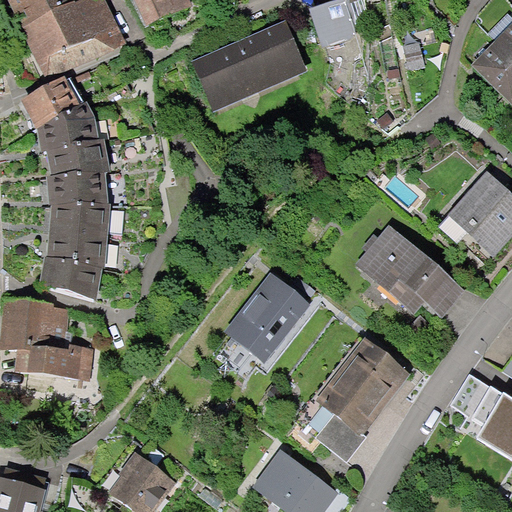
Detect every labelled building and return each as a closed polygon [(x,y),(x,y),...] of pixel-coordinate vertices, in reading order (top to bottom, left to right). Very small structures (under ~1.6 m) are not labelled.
[(8,0),(17,21),(71,0),(8,0)] [(71,0),(17,21),(46,79),(127,41),(105,0),(71,0)] [(224,0),(142,0),(158,34),(226,4),(224,0)] [(309,8),(322,48),(361,36),(350,3),(349,0),(335,0),(330,2),(309,8)] [(288,31),(195,69),(215,116),(307,78),(288,31)] [(484,71),(511,99),(511,56),(504,49),(484,71)] [(65,75),(22,99),(36,127),(81,103),(65,75)] [(81,103),(36,127),(42,150),(47,149),(99,139),(95,118),(87,101),(81,103)] [(99,139),(47,149),(51,175),(106,170),(111,171),(104,139),(99,139)] [(106,170),(51,175),(47,175),(50,205),(108,200),(106,170)] [(511,190),(496,175),(451,224),(495,264),(511,245),(511,190)] [(108,200),(50,205),(50,223),(109,229),(111,203),(107,204),(108,200)] [(109,229),(50,223),(47,256),(103,267),(105,267),(109,229)] [(394,236),(365,271),(447,336),(475,301),(394,236)] [(103,267),(47,256),(45,256),(39,286),(97,298),(103,267)] [(274,272),(229,331),(268,362),(314,303),(274,272)] [(66,314),(7,309),(3,360),(20,361),(19,380),(92,385),(95,355),(63,352),(66,314)] [(368,338),(300,429),(349,466),(417,376),(368,338)] [(511,398),(468,373),(450,404),(470,418),(464,428),(511,458),(511,398)] [(276,447),(246,487),(280,511),(340,511),(349,501),(276,447)] [(136,453),(107,492),(135,511),(152,511),(175,481),(136,453)] [(48,511),(55,487),(0,471),(0,511),(48,511)]
